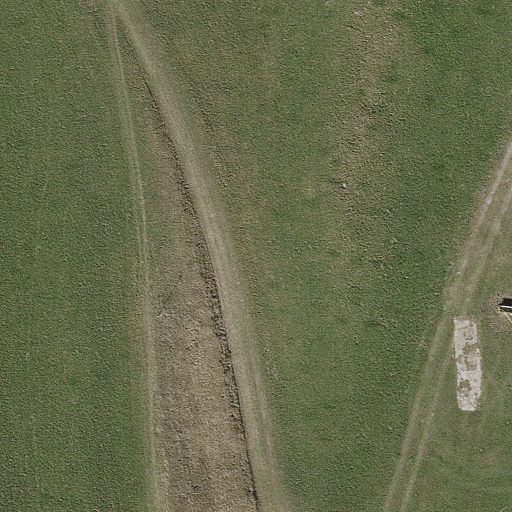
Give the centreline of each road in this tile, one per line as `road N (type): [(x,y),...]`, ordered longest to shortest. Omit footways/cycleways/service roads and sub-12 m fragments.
road 1 (track): [(273,511),(169,96),(129,0)]
road 2 (track): [(511,165),(498,190),(409,511)]
